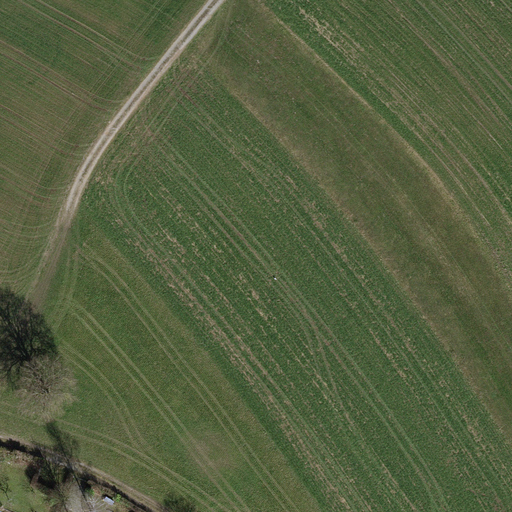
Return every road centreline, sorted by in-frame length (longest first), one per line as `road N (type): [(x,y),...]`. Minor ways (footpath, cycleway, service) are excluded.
road 1 (track): [(217,0),(90,153),(0,347)]
road 2 (track): [(157,511),(86,469),(0,440)]
